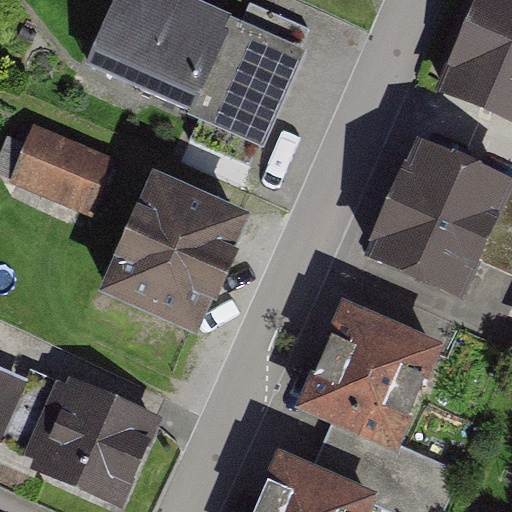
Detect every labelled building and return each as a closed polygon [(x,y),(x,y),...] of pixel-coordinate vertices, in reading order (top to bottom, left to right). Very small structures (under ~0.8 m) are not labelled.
[(308,53),(187,0),(121,0),(90,71),(265,149),(308,53)] [(511,2),(506,0),(488,0),(445,97),(511,126),(511,2)] [(34,131),(10,188),(93,223),(117,165),(34,131)] [(511,188),(426,148),(374,258),(476,306),(493,271),(511,279),(511,188)] [(99,306),(197,350),(252,231),(154,186),(99,306)] [(295,424),(399,468),(446,359),(342,315),(295,424)] [(0,374),(0,448),(28,387),(0,374)] [(31,476),(110,511),(125,511),(164,428),(72,387),(68,395),(58,390),(24,464),(35,469),(31,476)] [(258,511),(378,511),(380,509),(280,464),(258,511)]
